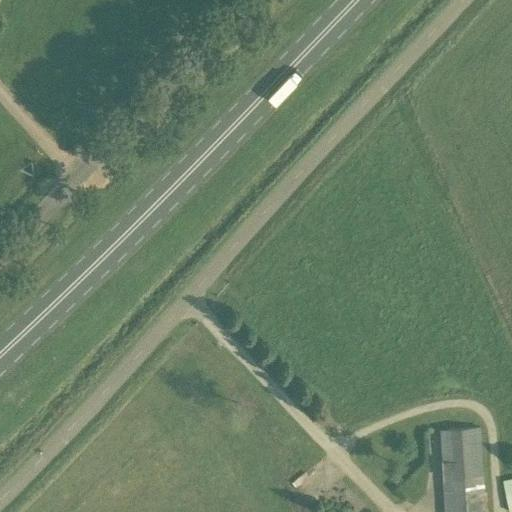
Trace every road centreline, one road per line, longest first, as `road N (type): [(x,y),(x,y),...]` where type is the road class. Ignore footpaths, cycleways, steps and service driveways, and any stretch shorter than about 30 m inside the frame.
road 1 (unclassified): [(0,496),(455,0)]
road 2 (primary): [(0,354),(355,0)]
road 3 (unclassified): [(0,253),(265,0)]
road 4 (unknown): [(189,291),(401,511)]
